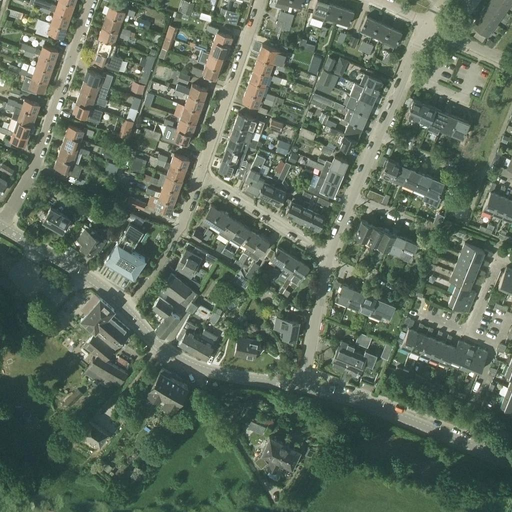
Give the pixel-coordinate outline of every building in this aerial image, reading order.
[(44,0),(30,0),(30,2),(42,6),(51,9),(54,10),(70,16),(74,4),(62,0),(57,0),(56,4),(44,0)] [(184,0),(181,11),(191,14),(194,2),(186,0),(184,0)] [(287,9),(289,2),(289,0),(276,0),(275,5),(287,9)] [(323,20),(325,16),(329,2),(323,0),(316,0),(313,12),(312,16),(323,20)] [(497,24),(506,11),(489,0),(481,13),(497,24)] [(511,0),(489,0),(506,11),(511,1),(511,0)] [(337,20),(341,6),(329,2),(325,16),(337,20)] [(109,4),(105,14),(120,19),(122,13),(123,12),(133,16),(135,10),(125,7),(124,10),(124,9),(123,9),(109,4)] [(349,24),(353,10),(341,6),(337,20),(349,24)] [(218,17),(224,19),(226,9),(221,7),(218,17)] [(226,9),(224,19),(223,20),(236,24),(238,17),(232,15),(231,15),(233,10),(227,8),(226,9)] [(54,10),(50,22),(66,27),(70,16),(54,10)] [(280,10),(278,19),(283,21),(286,11),(280,10)] [(201,11),(199,17),(210,20),(212,14),(201,11)] [(280,32),(288,35),(294,14),(286,11),(283,21),(280,32)] [(488,37),(497,24),(481,13),(472,25),(477,29),(473,34),(481,40),(485,35),(488,37)] [(116,30),(120,19),(105,14),(101,25),(116,30)] [(372,34),(378,20),(367,15),(360,29),(372,34)] [(39,18),(35,27),(37,27),(36,31),(46,34),(47,31),(62,36),(66,27),(50,22),(39,18)] [(5,19),(3,24),(11,27),(13,21),(5,19)] [(384,39),(390,25),(378,20),(372,34),(384,39)] [(229,44),(232,35),(217,30),(218,27),(208,24),(206,29),(216,33),(214,39),(229,44)] [(112,42),(116,30),(101,25),(97,37),(112,42)] [(321,25),(319,35),(324,37),(327,27),(321,25)] [(395,44),(402,30),(390,25),(384,39),(395,44)] [(168,27),(165,35),(173,38),(176,30),(168,27)] [(341,31),(337,42),(343,43),(347,33),(341,31)] [(355,48),(359,38),(351,35),(348,45),(355,48)] [(170,49),(173,39),(166,36),(163,47),(170,49)] [(108,53),(112,42),(97,37),(93,48),(108,53)] [(313,51),(315,44),(306,42),(307,39),(301,37),(298,47),(313,51)] [(225,56),(226,51),(228,52),(230,47),(228,46),(229,44),(214,39),(210,51),(225,56)] [(489,39),(486,44),(491,48),(495,43),(489,39)] [(368,42),(363,40),(359,49),(364,52),(368,42)] [(20,42),(18,47),(25,49),(34,52),(39,54),(39,55),(53,61),(57,50),(42,45),(40,50),(35,49),(36,47),(20,42)] [(364,52),(370,54),(374,45),(368,42),(364,52)] [(273,60),(277,49),(262,43),(258,55),(273,60)] [(93,48),(90,58),(104,63),(104,65),(118,70),(122,58),(108,53),(93,48)] [(206,49),(201,48),(197,59),(205,62),(220,67),(225,56),(210,51),(206,49)] [(25,49),(24,55),(32,57),(34,52),(25,49)] [(392,53),(386,51),(382,60),(387,63),(392,53)] [(319,73),(324,57),(315,54),(310,69),(319,73)] [(50,71),(53,61),(39,55),(35,66),(50,71)] [(269,71),(273,60),(258,55),(254,66),(269,71)] [(330,69),(335,59),(329,56),(324,67),(330,69)] [(338,65),(345,68),(348,61),(341,58),(338,65)] [(147,60),(145,66),(152,68),(154,63),(147,60)] [(217,77),(220,67),(205,62),(203,69),(193,66),(191,71),(201,74),(202,72),(217,77)] [(285,66),(277,63),(275,68),(284,71),(285,66)] [(28,70),(26,75),(31,77),(46,82),(50,71),(35,66),(30,65),(28,70)] [(145,66),(141,75),(149,78),(152,68),(145,66)] [(265,83),(269,71),(254,66),(250,77),(265,83)] [(19,67),(17,72),(26,75),(28,70),(19,67)] [(109,87),(113,75),(102,71),(102,74),(87,69),(84,78),(98,83),(109,87)] [(324,69),(319,81),(323,82),(329,85),(334,73),(324,69)] [(189,75),(180,72),(177,80),(187,83),(189,75)] [(368,74),(364,73),(359,84),(363,86),(377,91),(382,80),(368,74)] [(285,85),(287,79),(273,74),(271,80),(285,85)] [(27,76),(26,75),(21,87),(36,92),(37,90),(43,92),(46,82),(31,77),(27,76)] [(261,94),(265,83),(250,77),(246,89),(261,94)] [(80,90),(94,95),(98,83),(84,78),(80,90)] [(140,82),(137,92),(142,94),(145,84),(140,82)] [(350,93),(358,97),(372,103),(377,91),(363,86),(359,84),(355,82),(350,93)] [(188,94),(203,99),(206,88),(191,83),(190,88),(188,93),(188,94)] [(190,88),(177,84),(175,89),(184,92),(188,93),(190,88)] [(257,106),(261,94),(246,89),(242,100),(257,106)] [(80,90),(76,101),(91,106),(92,101),(106,105),(107,99),(99,96),(94,95),(80,90)] [(313,98),(330,105),(333,99),(316,92),(313,98)] [(199,110),(203,99),(188,94),(184,105),(199,110)] [(129,118),(136,120),(140,97),(133,96),(129,118)] [(367,115),(372,103),(358,97),(353,109),(367,115)] [(22,103),(18,101),(9,98),(7,104),(35,114),(38,103),(24,98),(22,103)] [(418,118),(425,103),(413,98),(407,113),(418,118)] [(102,110),(91,106),(76,101),(73,111),(87,116),(86,118),(98,122),(102,110)] [(342,111),(345,105),(335,101),(333,107),(342,111)] [(184,105),(177,103),(174,114),(180,116),(195,121),(199,110),(184,105)] [(429,123),(436,107),(425,103),(418,118),(429,123)] [(31,124),(35,114),(7,104),(5,108),(14,111),(12,117),(31,124)] [(349,121),(362,126),(367,115),(353,109),(349,107),(344,119),(349,121)] [(438,134),(440,128),(447,112),(436,107),(429,123),(430,123),(427,129),(438,134)] [(262,127),(264,121),(257,118),(238,112),(234,123),(253,130),(255,124),(262,127)] [(451,132),(458,117),(447,112),(440,128),(451,132)] [(191,132),(195,121),(180,116),(176,127),(191,132)] [(27,135),(31,124),(12,117),(8,128),(27,135)] [(463,137),(469,121),(458,117),(451,132),(463,137)] [(125,118),(123,125),(125,126),(131,128),(133,121),(125,118)] [(284,129),(286,124),(283,123),(283,122),(272,119),(269,126),(281,130),(281,128),(284,129)] [(328,119),(325,124),(330,126),(334,128),(336,123),(328,119)] [(344,132),(357,138),(362,126),(349,121),(344,132)] [(234,123),(230,135),(243,139),(249,141),(257,144),(261,146),(262,143),(258,140),(250,138),(253,130),(234,123)] [(69,124),(65,134),(79,138),(81,132),(92,135),(94,130),(83,126),(82,129),(81,129),(69,124)] [(0,130),(11,135),(9,140),(24,145),(27,135),(8,128),(0,125),(0,130)] [(188,142),(191,132),(176,127),(169,125),(166,134),(188,142)] [(313,140),(316,132),(302,126),(299,134),(313,140)] [(334,128),(330,126),(328,131),(333,133),(330,140),(352,149),(357,138),(344,132),(334,128)] [(161,133),(145,127),(143,134),(158,139),(161,133)] [(65,134),(61,145),(75,150),(81,152),(82,152),(88,155),(90,151),(81,148),(77,144),(77,143),(79,138),(65,134)] [(243,139),(230,135),(226,146),(239,151),(239,150),(243,139)] [(287,155),(290,143),(283,141),(279,152),(287,155)] [(331,155),(333,148),(323,144),(320,150),(331,155)] [(61,145),(57,157),(71,161),(78,164),(82,152),(81,152),(75,150),(61,145)] [(239,151),(226,146),(222,157),(248,167),(250,162),(243,160),(245,152),(239,150),(239,151)] [(114,159),(117,152),(105,148),(103,155),(104,155),(103,157),(106,158),(107,156),(114,159)] [(185,167),(188,157),(173,152),(170,162),(185,167)] [(292,152),(288,161),(294,163),(297,155),(292,152)] [(263,180),(266,174),(259,170),(265,157),(257,153),(245,178),(249,181),(246,187),(257,192),(263,180)] [(342,172),(347,160),(335,155),(332,161),(326,159),(326,160),(318,157),(317,161),(342,172)] [(145,166),(146,160),(134,156),(132,162),(145,166)] [(57,157),(54,166),(67,171),(66,173),(78,177),(82,165),(78,164),(71,161),(57,157)] [(244,180),(244,178),(248,167),(222,157),(218,169),(235,175),(238,168),(240,168),(237,177),(244,180)] [(399,162),(388,157),(387,159),(385,158),(383,164),(385,165),(381,172),(393,177),(399,162)] [(164,166),(166,161),(158,158),(156,163),(164,166)] [(104,174),(117,176),(119,164),(107,161),(104,174)] [(338,183),(342,172),(317,161),(315,165),(322,168),(319,175),(338,183)] [(132,162),(130,168),(142,172),(145,166),(132,162)] [(181,178),(185,167),(170,162),(166,173),(181,178)] [(280,202),(285,190),(281,188),(291,164),(286,162),(286,163),(269,198),(280,202)] [(404,182),(410,166),(399,162),(393,177),(404,182)] [(0,169),(11,176),(14,169),(3,163),(0,168),(0,169)] [(415,187),(421,171),(410,166),(404,182),(415,187)] [(177,190),(181,178),(166,173),(161,171),(159,178),(151,176),(149,180),(177,190)] [(276,171),(273,177),(266,174),(263,180),(257,192),(268,197),(280,172),(276,171)] [(426,192),(432,176),(421,171),(415,187),(426,192)] [(333,194),(338,183),(319,175),(315,186),(310,184),(310,185),(308,190),(328,198),(331,193),(333,194)] [(437,197),(444,181),(432,176),(426,192),(437,197)] [(458,178),(453,176),(450,183),(455,185),(458,178)] [(490,190),(482,210),(483,210),(492,214),(501,194),(499,193),(493,191),(493,190),(496,182),(493,181),(492,181),(489,190),(490,190)] [(148,188),(146,192),(151,194),(158,196),(173,201),(177,190),(162,185),(160,192),(148,188)] [(510,197),(508,197),(502,194),(506,186),(502,185),(499,193),(501,194),(492,214),(502,218),(510,197)] [(511,222),(511,219),(511,198),(511,197),(511,188),(508,197),(510,197),(502,218),(511,222)] [(296,217),(308,192),(304,191),(301,198),(300,197),(299,199),(293,196),(292,199),(291,199),(285,212),(296,217)] [(307,222),(313,209),(308,207),(310,202),(309,201),(312,194),(308,192),(296,217),(307,222)] [(151,195),(148,204),(155,206),(170,211),(173,201),(158,196),(151,194),(151,195)] [(144,209),(147,202),(129,196),(127,204),(144,209)] [(327,208),(330,201),(319,196),(313,210),(313,209),(307,222),(319,227),(325,215),(320,213),(323,206),(327,208)] [(207,228),(219,208),(210,203),(202,216),(203,217),(199,223),(207,228)] [(51,207),(43,221),(46,223),(45,224),(52,228),(53,226),(62,231),(70,217),(51,207)] [(221,228),(229,215),(219,208),(207,228),(207,229),(211,222),(221,228)] [(123,210),(116,220),(121,223),(128,213),(123,210)] [(229,215),(221,228),(221,229),(219,233),(229,239),(230,239),(232,235),(231,235),(240,221),(229,215)] [(373,223),(362,218),(361,220),(359,219),(357,225),(358,226),(355,234),(366,239),(373,223)] [(131,248),(139,235),(143,228),(129,220),(126,226),(104,261),(131,278),(140,263),(144,257),(131,248)] [(240,221),(231,235),(232,235),(230,239),(240,245),(242,242),(250,228),(240,221)] [(377,244),(384,228),(373,223),(366,239),(377,244)] [(84,228),(77,240),(83,243),(80,247),(92,254),(95,248),(98,249),(99,250),(106,238),(86,226),(84,228)] [(203,234),(201,237),(205,240),(211,231),(207,228),(206,228),(203,234)] [(243,263),(248,254),(261,234),(250,228),(242,242),(247,245),(238,259),(236,258),(233,264),(239,268),(241,269),(244,263),(243,263)] [(388,249),(395,233),(384,228),(377,244),(388,249)] [(195,229),(192,235),(199,240),(201,237),(203,234),(195,229)] [(399,253),(406,238),(395,233),(388,249),(399,253)] [(257,260),(269,240),(261,234),(248,254),(257,260)] [(411,258),(417,242),(406,238),(399,253),(411,258)] [(221,242),(216,249),(221,252),(224,247),(226,245),(221,242)] [(465,242),(461,252),(463,253),(480,260),(481,258),(483,253),(491,256),(493,252),(484,248),(483,250),(467,243),(465,242)] [(209,252),(195,245),(192,251),(186,247),(180,257),(196,266),(202,257),(205,259),(209,252)] [(271,248),(267,255),(272,258),(281,264),(288,252),(278,245),(274,251),(271,248)] [(18,251),(11,247),(7,252),(15,256),(18,251)] [(235,253),(224,247),(221,252),(232,257),(235,253)] [(273,276),(277,278),(281,271),(287,275),(298,258),(288,252),(281,264),(277,269),(273,276)] [(461,252),(457,261),(459,262),(476,269),(477,268),(479,262),(487,265),(489,261),(481,258),(480,260),(463,253),(461,252)] [(191,275),(196,266),(180,257),(175,266),(191,275)] [(309,265),(298,259),(287,276),(288,276),(282,285),(279,291),(282,293),(286,287),(292,279),(298,283),(302,277),(301,277),(309,265)] [(457,261),(453,271),(455,272),(473,279),(473,277),(475,272),(483,275),(485,271),(477,268),(476,269),(459,262),(457,261)] [(251,280),(259,267),(258,267),(260,265),(254,262),(247,272),(246,271),(247,269),(246,269),(248,266),(244,263),(241,269),(245,276),(251,280)] [(508,290),(511,279),(511,268),(506,267),(498,286),(508,290)] [(239,268),(232,279),(236,282),(240,274),(245,276),(241,269),(239,268)] [(172,271),(159,287),(169,295),(182,279),(176,274),(172,271)] [(453,271),(449,281),(456,284),(468,289),(469,289),(472,281),(479,284),(481,280),(473,277),(473,279),(455,272),(453,271)] [(240,274),(236,282),(246,288),(251,280),(245,276),(240,274)] [(196,290),(201,283),(190,278),(187,283),(196,290)] [(347,303),(354,287),(342,282),(336,298),(347,303)] [(471,301),(475,291),(456,284),(452,293),(471,301)] [(359,307),(365,291),(354,287),(347,303),(359,307)] [(370,312),(376,296),(365,291),(359,307),(370,312)] [(467,310),(471,301),(452,293),(448,302),(467,310)] [(164,337),(179,317),(170,310),(173,306),(159,296),(151,307),(164,317),(154,329),(164,337)] [(388,316),(394,303),(388,301),(376,296),(370,312),(381,317),(382,313),(388,316)] [(115,347),(130,330),(110,313),(114,309),(100,297),(81,319),(94,331),(83,344),(95,356),(85,373),(107,388),(112,381),(120,385),(128,373),(110,362),(105,358),(114,347),(115,347)] [(192,314),(193,313),(206,321),(213,311),(199,302),(198,305),(191,301),(185,310),(192,314)] [(295,338),(299,320),(277,316),(275,327),(282,328),(280,336),(283,336),(295,338)] [(410,350),(418,331),(417,330),(416,330),(411,328),(414,320),(410,318),(407,327),(408,327),(400,346),(410,350)] [(183,326),(176,337),(179,339),(177,343),(191,351),(200,335),(193,331),(196,325),(186,320),(183,326)] [(420,322),(416,330),(417,330),(418,331),(410,350),(420,354),(428,335),(426,334),(420,332),(424,324),(420,322)] [(200,335),(191,351),(205,359),(214,343),(212,342),(214,339),(219,332),(206,325),(200,335)] [(428,335),(420,354),(429,358),(437,339),(435,338),(430,336),(433,328),(429,326),(426,334),(428,335)] [(437,339),(429,358),(439,362),(447,343),(445,342),(444,342),(439,340),(443,331),(439,330),(435,338),(437,339)] [(444,342),(445,342),(447,343),(439,362),(449,366),(457,347),(448,344),(452,335),(448,333),(444,342)] [(259,348),(261,340),(238,336),(234,354),(254,358),(257,347),(259,348)] [(334,359),(332,366),(344,371),(345,368),(346,366),(354,346),(354,347),(355,345),(349,343),(349,342),(342,339),(340,344),(333,359),(334,359)] [(461,363),(469,344),(460,340),(457,347),(449,366),(452,359),(461,363)] [(386,342),(381,356),(387,358),(393,345),(386,342)] [(470,367),(478,348),(469,344),(461,363),(470,367)] [(365,354),(355,350),(356,347),(354,347),(354,346),(345,368),(350,370),(349,373),(356,376),(356,375),(359,376),(364,363),(374,368),(379,356),(366,351),(365,354)] [(478,348),(470,367),(480,371),(488,352),(478,348)] [(174,409),(187,386),(170,375),(171,372),(163,366),(148,391),(159,398),(161,395),(166,398),(163,403),(174,409)] [(419,382),(422,376),(416,373),(413,380),(419,382)] [(426,385),(428,378),(422,376),(419,382),(426,385)] [(77,388),(65,401),(71,407),(84,393),(77,388)] [(466,401),(468,396),(459,393),(457,398),(466,401)] [(511,409),(511,398),(504,395),(500,405),(511,409)] [(144,397),(141,403),(149,408),(153,402),(144,397)] [(130,400),(123,412),(132,416),(138,404),(130,400)] [(90,419),(81,432),(100,445),(109,431),(90,419)] [(259,425),(256,432),(261,434),(264,427),(259,425)] [(271,470),(276,459),(285,443),(270,436),(262,452),(262,454),(261,454),(254,459),(261,467),(264,464),(267,465),(266,467),(267,468),(271,470)] [(271,470),(268,475),(277,480),(283,468),(279,466),(281,461),(292,466),(299,450),(285,443),(276,459),(271,470)]
